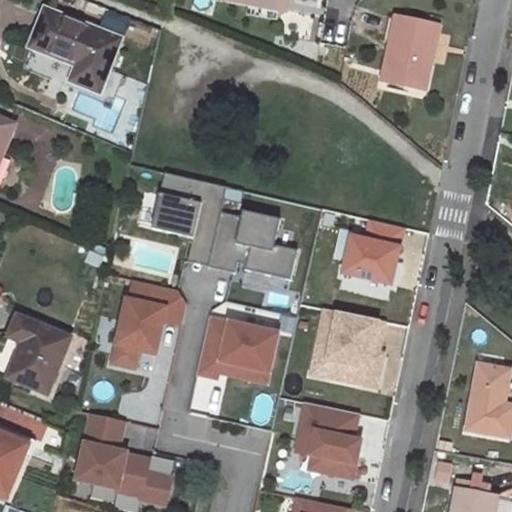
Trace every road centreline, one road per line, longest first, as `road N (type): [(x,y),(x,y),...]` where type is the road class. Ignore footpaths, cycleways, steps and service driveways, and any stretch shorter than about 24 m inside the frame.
road 1 (residential): [(392,511),(495,0)]
road 2 (residential): [(236,511),(240,462),(219,445),(169,433),(203,288)]
